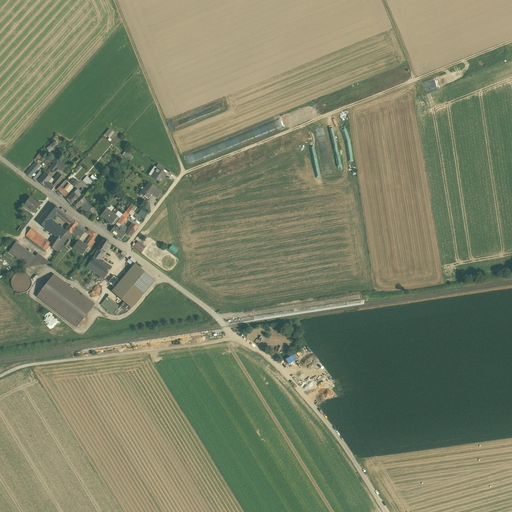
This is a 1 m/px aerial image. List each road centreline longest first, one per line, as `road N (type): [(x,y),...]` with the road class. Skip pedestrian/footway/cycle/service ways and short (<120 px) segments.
road 1 (track): [(114,0),(184,173),(511,40)]
road 2 (unclassified): [(0,375),(233,335)]
road 3 (tertiary): [(385,511),(341,440),(281,368),(233,335)]
road 4 (tertiary): [(124,248),(0,158)]
road 5 (tertiary): [(233,335),(124,248)]
